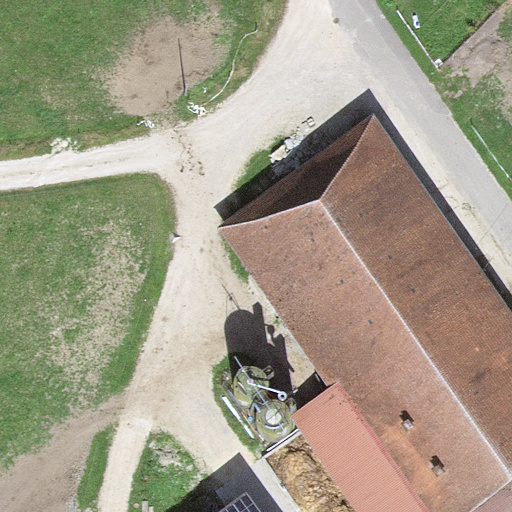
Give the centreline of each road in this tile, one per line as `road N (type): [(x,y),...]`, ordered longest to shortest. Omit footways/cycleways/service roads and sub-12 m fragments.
road 1 (track): [(0,170),(227,137),(369,28)]
road 2 (track): [(227,137),(106,493),(108,511)]
road 3 (unclassified): [(351,0),(511,226)]
